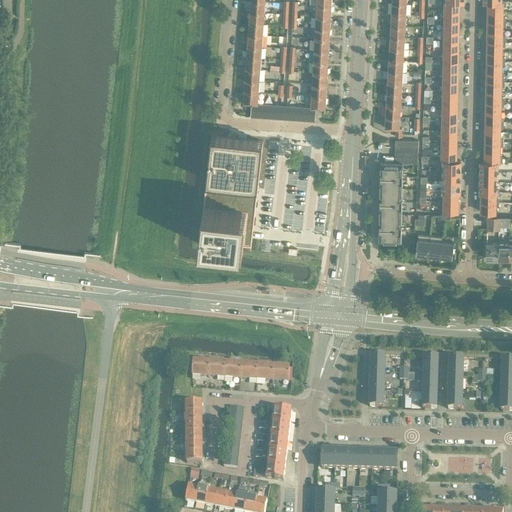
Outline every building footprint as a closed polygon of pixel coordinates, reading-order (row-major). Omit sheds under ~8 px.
[(251,0),(250,0),(249,11),(264,12),(265,1),(251,0)] [(445,4),(444,10),(460,11),(460,1),(464,1),(464,0),(447,0),(442,0),(442,4),(445,4)] [(488,1),(488,11),(503,11),(503,6),(506,6),(506,1),(484,1),(488,1)] [(392,2),(391,13),(406,14),(407,3),(392,2)] [(317,4),(316,16),(331,16),(331,5),(317,4)] [(442,16),(442,20),(459,20),(460,11),(444,10),(444,16),(442,16)] [(249,11),(249,23),(263,24),(264,12),(249,11)] [(488,11),(487,21),(505,21),(505,17),(503,17),(503,11),(488,11)] [(391,13),(390,25),(405,26),(406,14),(391,13)] [(316,16),(315,27),(330,28),(331,16),(316,16)] [(444,24),(444,30),(459,30),(459,20),(442,20),(442,24),(444,24)] [(487,21),(487,31),(502,31),(503,26),(505,26),(505,21),(487,21)] [(249,23),(248,34),(263,35),(263,24),(249,23)] [(390,25),(390,36),(405,37),(405,26),(390,25)] [(315,27),(315,39),(329,39),(330,28),(315,27)] [(441,36),(441,40),(459,40),(459,30),(444,30),(444,36),(441,36)] [(487,31),(487,41),(505,41),(505,37),(502,37),(502,31),(487,31)] [(248,34),(247,46),(262,46),(263,35),(248,34)] [(390,36),(389,48),(404,48),(405,37),(390,36)] [(315,39),(314,50),(329,51),(329,39),(315,39)] [(444,44),(444,50),(459,50),(459,40),(441,40),(441,44),(444,44)] [(487,41),(487,51),(502,51),(502,46),(505,46),(505,41),(487,41)] [(247,46),(246,57),(261,58),(262,46),(247,46)] [(389,48),(388,59),(403,60),(404,48),(389,48)] [(314,50),(313,61),(328,62),(329,51),(314,50)] [(441,56),(441,60),(459,60),(459,50),(444,50),(444,56),(441,56)] [(487,51),(487,61),(504,61),(504,57),(502,57),(502,51),(487,51)] [(246,57),(245,68),(260,69),(261,58),(246,57)] [(388,59),(388,70),(403,71),(403,60),(388,59)] [(443,64),(443,70),(458,70),(459,60),(441,60),(441,64),(443,64)] [(313,61),(313,73),(327,73),(328,62),(313,61)] [(487,61),(486,71),(502,71),(502,66),(504,66),(504,61),(487,61)] [(245,68),(245,80),(259,80),(260,69),(245,68)] [(388,70),(387,82),(402,83),(403,71),(388,70)] [(440,76),(440,80),(458,80),(458,70),(443,70),(443,76),(440,76)] [(486,71),(486,81),(504,81),(504,77),(501,77),(502,71),(486,71)] [(313,73),(312,84),(327,85),(327,73),(313,73)] [(245,80),(244,91),(259,92),(259,80),(245,80)] [(443,84),(443,90),(458,90),(458,80),(440,80),(440,84),(443,84)] [(486,81),(486,91),(501,91),(501,86),(504,86),(504,81),(486,81)] [(387,82),(386,93),(401,94),(402,83),(387,82)] [(312,84),(311,95),(326,96),(327,85),(312,84)] [(424,100),(430,100),(430,97),(432,97),(433,90),(424,89),(424,100)] [(440,96),(440,100),(458,100),(458,90),(443,90),(443,96),(440,96)] [(243,102),(251,103),(257,103),(258,103),(259,92),(244,91),(243,102)] [(486,91),(486,101),(504,101),(504,97),(501,97),(501,91),(486,91)] [(386,93),(386,104),(401,105),(401,94),(386,93)] [(311,95),(311,107),(316,107),(325,108),(326,96),(311,95)] [(411,102),(411,106),(415,106),(415,108),(420,108),(420,95),(416,95),(415,102),(411,102)] [(442,104),(442,110),(458,110),(458,100),(440,100),(440,104),(442,104)] [(486,101),(485,111),(501,111),(501,106),(503,106),(504,101),(486,101)] [(386,104),(385,116),(400,117),(401,105),(386,104)] [(440,116),(439,120),(457,120),(458,110),(442,110),(442,116),(440,116)] [(485,111),(485,121),(503,121),(503,117),(501,117),(501,111),(485,111)] [(385,127),(396,128),(399,128),(400,117),(385,116),(385,127)] [(442,124),(442,130),(457,130),(457,120),(439,120),(439,124),(442,124)] [(485,121),(485,131),(500,131),(500,126),(503,126),(503,121),(485,121)] [(439,135),(439,140),(457,140),(457,130),(442,130),(442,136),(439,135)] [(485,131),(485,141),(503,141),(503,137),(500,137),(500,131),(485,131)] [(203,208),(199,245),(243,250),(243,245),(251,246),(252,237),(250,236),(251,233),(251,229),(253,230),(255,214),(258,181),(263,146),(258,146),(258,141),(238,138),(216,136),(216,141),(211,140),(207,176),(203,208)] [(442,144),(441,150),(457,150),(457,140),(439,140),(439,144),(442,144)] [(379,241),(401,241),(403,163),(417,163),(418,141),(395,141),(394,163),(380,162),(379,241)] [(485,141),(485,151),(500,151),(500,146),(503,146),(503,141),(485,141)] [(439,155),(439,160),(460,160),(456,160),(457,150),(441,150),(441,155),(439,155)] [(480,161),(502,161),(508,161),(508,159),(507,158),(502,158),(502,157),(500,157),(500,151),(485,151),(484,161),(480,161)] [(442,170),(460,170),(460,160),(439,160),(442,160),(442,165),(444,165),(444,170),(442,170)] [(480,161),(480,171),(498,171),(496,171),(497,166),(498,166),(498,162),(502,162),(502,161),(480,161)] [(444,175),(444,180),(460,180),(460,170),(442,170),(442,175),(444,175)] [(480,171),(480,181),(496,181),(496,176),(498,176),(498,171),(480,171)] [(442,186),(442,190),(460,191),(460,180),(444,180),(444,186),(442,186)] [(480,181),(480,191),(498,191),(498,187),(496,187),(496,181),(480,181)] [(441,196),(441,200),(458,201),(459,191),(460,191),(442,190),(443,190),(443,196),(441,196)] [(481,191),(481,201),(498,202),(499,197),(496,197),(496,192),(498,192),(498,191),(480,191),(481,191)] [(458,201),(441,200),(441,205),(443,205),(443,211),(458,211),(458,201)] [(498,202),(481,201),(480,212),(496,212),(496,206),(498,206),(498,202)] [(498,259),(509,260),(509,242),(502,242),(502,238),(498,238),(498,242),(498,259)] [(416,254),(428,255),(430,240),(418,239),(416,254)] [(428,255),(440,256),(442,241),(430,240),(428,255)] [(440,256),(453,258),(454,243),(442,241),(440,256)] [(486,259),(498,259),(498,242),(487,242),(486,259)] [(370,373),(386,374),(386,356),(371,356),(370,373)] [(423,375),(439,375),(439,358),(424,358),(423,375)] [(448,376),(463,376),(464,359),(448,358),(448,376)] [(511,360),(502,360),(501,377),(511,377),(511,360)] [(192,376),(209,377),(210,364),(193,362),(192,376)] [(209,377),(225,378),(226,365),(210,364),(209,377)] [(225,378),(241,379),(242,366),(226,365),(225,378)] [(241,379),(257,380),(258,367),(242,366),(241,379)] [(257,380),(273,381),(273,368),(258,367),(257,380)] [(273,368),(273,381),(289,382),(290,369),(273,368)] [(386,391),(386,374),(370,373),(370,390),(386,391)] [(421,375),(408,374),(408,380),(408,383),(421,383),(421,375)] [(439,392),(439,375),(423,375),(423,392),(439,392)] [(448,392),(463,393),(463,376),(448,376),(448,392)] [(474,377),(474,382),(472,382),(472,385),(478,385),(478,382),(482,382),(483,377),(478,377),(474,377)] [(511,377),(501,377),(501,394),(511,394),(511,377)] [(385,410),(386,391),(370,390),(369,409),(385,410)] [(439,392),(423,392),(422,411),(438,411),(439,392)] [(447,411),(462,412),(463,393),(448,392),(447,411)] [(511,394),(501,394),(500,413),(511,413),(511,394)] [(186,403),(186,414),(201,413),(201,403),(186,403)] [(274,409),(273,423),(290,425),(292,411),(274,409)] [(186,414),(186,424),(201,423),(201,413),(186,414)] [(186,424),(187,434),(202,433),(201,423),(186,424)] [(273,423),(271,437),(289,439),(290,425),(273,423)] [(187,434),(187,443),(202,443),(202,433),(187,434)] [(271,437),(269,451),(287,453),(289,439),(271,437)] [(187,443),(187,454),(202,454),(202,443),(187,443)] [(269,451),(268,465),(285,467),(287,453),(269,451)] [(322,451),(322,469),(335,469),(335,452),(322,451)] [(348,452),(335,452),(335,469),(347,469),(348,452)] [(360,452),(348,452),(347,469),(359,470),(360,452)] [(372,453),(360,452),(359,470),(372,470),(372,453)] [(385,453),(372,453),(372,470),(384,470),(385,453)] [(398,453),(385,453),(384,470),(384,479),(391,479),(391,471),(397,471),(398,453)] [(202,454),(187,454),(187,464),(202,464),(202,454)] [(285,467),(268,465),(266,479),(284,481),(285,467)] [(192,470),(191,478),(199,480),(200,472),(192,470)] [(196,504),(206,506),(208,491),(210,486),(200,484),(199,486),(196,504)] [(186,502),(196,504),(199,486),(195,485),(194,488),(189,487),(186,502)] [(206,506),(215,507),(219,490),(214,489),(213,492),(208,491),(206,506)] [(215,507),(225,509),(228,495),(223,494),(224,491),(219,490),(215,507)] [(235,511),(239,511),(244,511),(247,499),(248,494),(239,492),(238,494),(238,497),(235,511)] [(317,505),(334,505),(334,492),(317,492),(317,505)] [(225,509),(235,511),(238,497),(238,494),(233,493),(233,496),(228,495),(225,509)] [(244,511),(254,511),(257,501),(258,498),(258,495),(249,493),(248,494),(247,499),(244,511)] [(379,507),(396,507),(396,494),(379,494),(379,507)] [(257,501),(254,511),(265,511),(267,502),(264,502),(265,499),(258,498),(257,501)]
